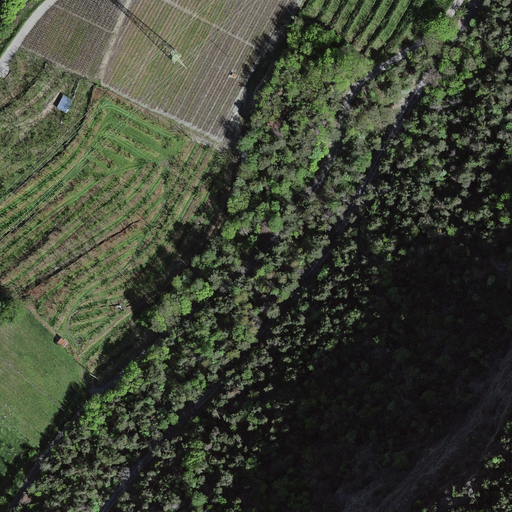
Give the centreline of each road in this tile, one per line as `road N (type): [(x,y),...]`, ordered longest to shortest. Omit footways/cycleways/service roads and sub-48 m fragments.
road 1 (unclassified): [(10,511),(81,411),(274,242),(323,181),(341,117),(361,88),(458,0)]
road 2 (unclassified): [(102,511),(324,252),(442,50)]
